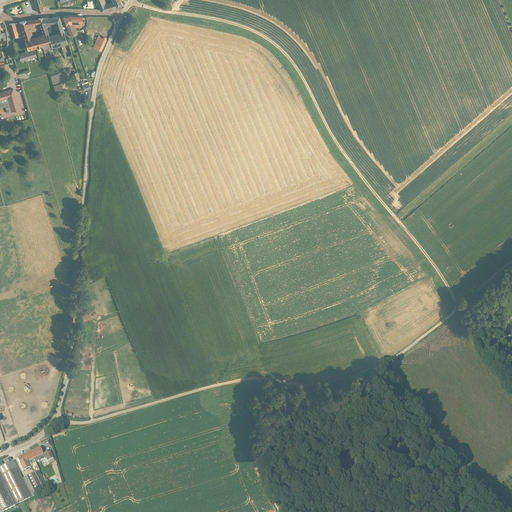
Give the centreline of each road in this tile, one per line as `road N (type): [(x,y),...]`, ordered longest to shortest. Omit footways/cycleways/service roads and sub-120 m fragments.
road 1 (unclassified): [(0,455),(35,438),(58,407),(76,310),(92,104),(123,14)]
road 2 (track): [(130,1),(248,28),(283,52),(351,165),(459,306)]
road 3 (track): [(260,379),(84,423),(54,416)]
road 4 (track): [(511,122),(398,220)]
road 5 (track): [(385,362),(314,385),(260,379)]
